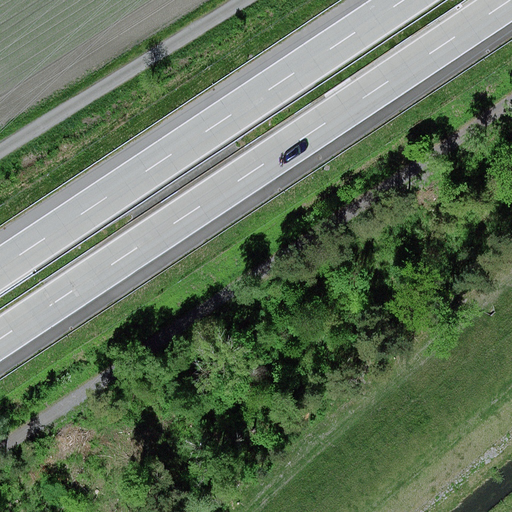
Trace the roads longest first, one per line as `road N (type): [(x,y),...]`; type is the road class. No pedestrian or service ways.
road 1 (track): [(511,101),(0,453)]
road 2 (motorway): [(0,338),(502,0)]
road 3 (motorway): [(402,0),(0,270)]
road 4 (track): [(238,0),(0,151)]
